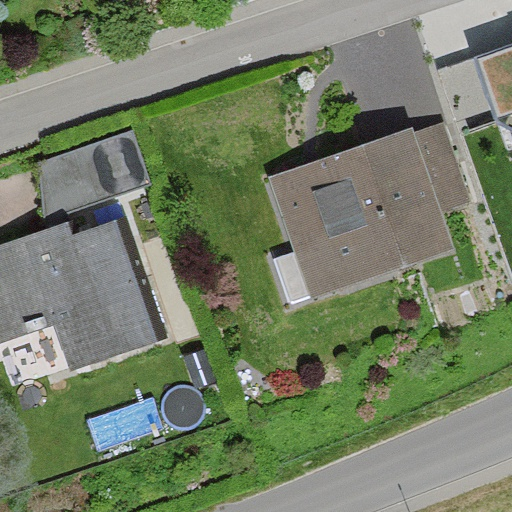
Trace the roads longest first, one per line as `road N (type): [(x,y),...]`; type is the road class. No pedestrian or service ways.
road 1 (residential): [(386,0),(0,124)]
road 2 (residential): [(301,511),(511,418)]
